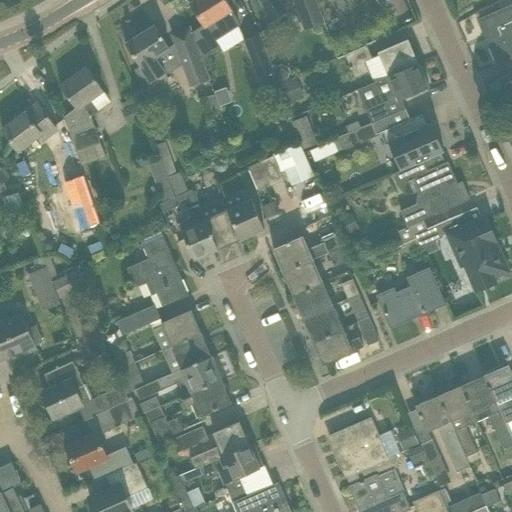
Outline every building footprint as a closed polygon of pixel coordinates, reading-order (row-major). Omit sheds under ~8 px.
[(226,0),(194,0),(189,3),(203,25),(192,32),(197,43),(202,57),(206,54),(220,78),(244,63),(230,40),(218,47),(213,37),(238,21),(231,11),(232,10),(226,0)] [(287,12),(278,0),(258,0),(265,10),(272,21),(287,12)] [(323,22),(314,0),(293,0),(297,10),(304,8),(312,27),(323,22)] [(511,3),(480,18),(489,38),(486,40),(496,63),(511,56),(511,27),(511,25),(511,24),(511,3)] [(169,78),(157,58),(170,49),(155,25),(125,43),(140,66),(135,69),(149,90),(169,78)] [(259,33),(244,39),(258,77),(273,71),(259,33)] [(388,76),(418,63),(417,61),(422,59),(417,47),(412,49),(408,38),(377,51),(388,76)] [(176,51),(189,86),(210,79),(197,43),(176,51)] [(344,54),(354,78),(369,71),(364,61),(372,57),(367,45),(344,54)] [(429,87),(418,63),(388,76),(357,89),(371,123),(373,122),(388,115),(383,104),(397,98),(398,100),(429,87)] [(290,72),(289,68),(281,64),(277,66),(274,73),(277,82),(287,79),(290,72)] [(91,100),(104,91),(87,67),(60,86),(76,108),(63,116),(82,164),(106,156),(91,116),(98,110),(91,100)] [(278,83),(286,104),(304,97),(296,76),(278,83)] [(205,97),(209,111),(219,108),(214,94),(205,97)] [(121,108),(127,124),(144,117),(138,101),(121,108)] [(2,129),(14,145),(19,152),(38,137),(42,142),(57,130),(37,103),(2,129)] [(308,114),(292,120),(299,138),(314,132),(308,114)] [(444,151),(431,122),(426,124),(422,114),(383,130),(400,170),(405,168),(406,168),(441,153),(444,151)] [(333,139),(338,151),(378,134),(373,122),(371,123),(333,139)] [(248,140),(233,145),(238,158),(253,153),(248,140)] [(405,168),(400,170),(392,173),(397,185),(413,178),(418,192),(415,204),(399,211),(406,227),(470,199),(465,187),(460,189),(447,161),(445,162),(441,153),(406,168),(405,168)] [(273,155),(260,161),(271,185),(284,179),(273,155)] [(148,163),(162,202),(174,197),(166,175),(160,159),(148,163)] [(216,170),(221,172),(225,170),(227,165),(225,161),(220,159),(216,161),(214,166),(216,170)] [(271,185),(260,161),(247,166),(258,191),(271,185)] [(176,172),(166,175),(174,197),(188,191),(179,172),(176,173),(176,172)] [(82,173),(63,179),(79,227),(98,221),(82,173)] [(174,197),(162,202),(159,204),(163,213),(184,204),(193,223),(180,228),(194,259),(217,249),(204,218),(199,208),(191,189),(188,191),(174,197)] [(241,189),(223,197),(240,239),(264,229),(250,197),(245,200),(241,189)] [(296,200),(301,211),(308,226),(331,215),(320,190),(296,200)] [(223,197),(199,208),(204,218),(217,249),(240,239),(223,197)] [(6,211),(11,225),(26,219),(22,205),(6,211)] [(335,221),(342,236),(358,229),(351,213),(335,221)] [(436,241),(443,238),(443,236),(445,235),(456,260),(462,257),(476,288),(493,281),(494,282),(495,281),(493,276),(506,270),(507,271),(508,271),(484,216),(463,226),(458,215),(415,234),(416,237),(403,243),(407,253),(420,247),(424,256),(440,249),(436,241)] [(272,248),(283,272),(313,258),(327,252),(338,247),(332,232),(321,237),(323,242),(309,248),(303,235),(272,248)] [(126,268),(134,287),(145,282),(151,294),(155,293),(161,306),(189,294),(162,235),(141,244),(147,258),(126,268)] [(345,262),(338,247),(327,252),(334,267),(345,262)] [(283,272),(293,295),(323,282),(313,258),(283,272)] [(27,273),(41,309),(59,302),(45,266),(27,273)] [(394,286),(376,294),(391,326),(407,319),(406,315),(421,309),(423,312),(445,302),(429,266),(405,276),(409,285),(396,291),(394,286)] [(70,293),(73,300),(86,295),(83,286),(88,284),(80,267),(52,281),(60,298),(70,293)] [(341,283),(347,298),(358,293),(352,278),(341,283)] [(293,295),(302,318),(333,305),(323,282),(293,295)] [(89,290),(96,308),(100,306),(103,304),(104,300),(103,295),(101,292),(98,290),(94,289),(89,290)] [(347,298),(358,321),(368,317),(358,293),(347,298)] [(115,321),(122,334),(161,317),(154,304),(115,321)] [(302,318),(312,341),(343,328),(333,305),(302,318)] [(170,346),(201,333),(191,309),(160,322),(161,325),(152,329),(161,349),(170,346)] [(0,312),(0,360),(6,358),(8,361),(37,348),(35,344),(42,341),(35,324),(28,327),(21,312),(6,318),(3,311),(0,312)] [(368,317),(358,321),(368,345),(379,340),(368,317)] [(78,325),(89,354),(106,348),(94,319),(78,325)] [(343,328),(312,341),(323,365),(363,347),(358,336),(348,340),(343,328)] [(170,346),(180,368),(180,369),(211,355),(201,333),(170,346)] [(114,351),(119,354),(125,351),(127,347),(125,340),(119,338),(115,339),(111,345),(114,351)] [(114,357),(119,368),(134,361),(129,350),(114,357)] [(178,382),(183,394),(184,395),(221,379),(211,355),(180,369),(180,368),(135,389),(139,398),(178,382)] [(83,383),(73,360),(58,366),(57,364),(55,366),(56,368),(44,374),(50,388),(42,392),(53,418),(83,404),(83,403),(91,399),(84,383),(83,383)] [(139,373),(134,361),(119,368),(124,379),(139,373)] [(511,373),(508,364),(484,375),(505,423),(511,419),(511,373)] [(484,375),(461,385),(477,421),(487,416),(491,425),(493,425),(503,448),(511,444),(511,438),(505,423),(484,375)] [(184,395),(183,394),(179,397),(183,406),(194,402),(200,416),(231,402),(221,379),(184,395)] [(100,394),(106,409),(132,397),(126,383),(100,394)] [(461,385),(438,395),(465,457),(476,452),(465,426),(477,421),(461,385)] [(465,457),(438,395),(415,405),(426,431),(438,426),(454,461),(465,457)] [(132,397),(106,409),(114,426),(140,415),(132,397)] [(178,416),(167,421),(160,405),(144,411),(157,441),(183,429),(178,416)] [(351,486),(378,475),(379,474),(375,463),(387,458),(387,457),(370,418),(332,435),(339,452),(335,453),(345,476),(347,476),(351,486)] [(199,465),(199,466),(249,444),(239,421),(212,432),(218,445),(190,457),(195,467),(199,465)] [(169,439),(175,452),(208,438),(203,426),(169,439)] [(396,433),(402,449),(418,443),(411,427),(396,433)] [(98,479),(110,474),(133,463),(126,448),(108,456),(97,432),(66,446),(77,471),(91,465),(98,479)] [(420,443),(439,486),(450,481),(432,438),(420,443)] [(249,444),(199,466),(205,479),(219,473),(223,484),(260,468),(255,456),(258,454),(254,445),(251,447),(249,444)] [(394,454),(387,457),(387,458),(375,463),(379,474),(399,465),(394,454)] [(133,463),(110,474),(116,486),(89,498),(95,511),(126,511),(133,509),(127,496),(148,487),(136,462),(133,463)] [(378,475),(351,486),(350,486),(360,509),(363,508),(365,511),(399,511),(410,507),(403,490),(393,468),(379,474),(378,475)] [(168,479),(183,511),(194,507),(179,474),(168,479)] [(511,479),(503,484),(507,495),(511,492),(511,479)] [(272,511),(288,505),(278,481),(247,495),(243,486),(228,493),(236,511),(272,511)] [(0,511),(24,511),(13,487),(0,492),(0,511)] [(411,501),(416,511),(433,511),(446,507),(438,489),(411,501)] [(499,501),(494,490),(482,495),(486,506),(499,501)] [(480,491),(447,506),(449,511),(489,511),(486,506),(482,495),(481,493),(480,493),(480,491)]
